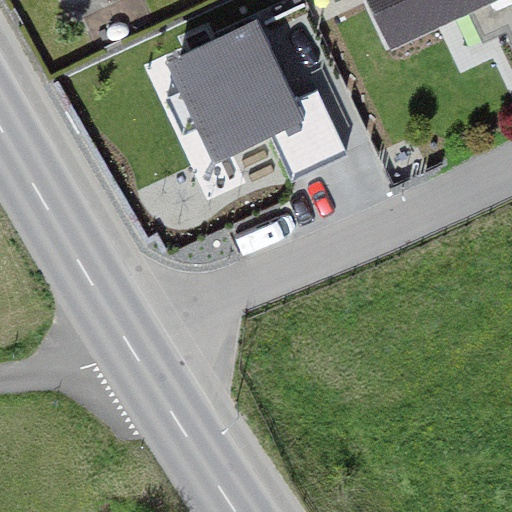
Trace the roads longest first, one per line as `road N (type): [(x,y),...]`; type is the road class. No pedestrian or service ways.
road 1 (residential): [(132,344),(229,291),(511,171)]
road 2 (tertiary): [(0,128),(132,344)]
road 3 (tertiary): [(132,344),(234,511)]
